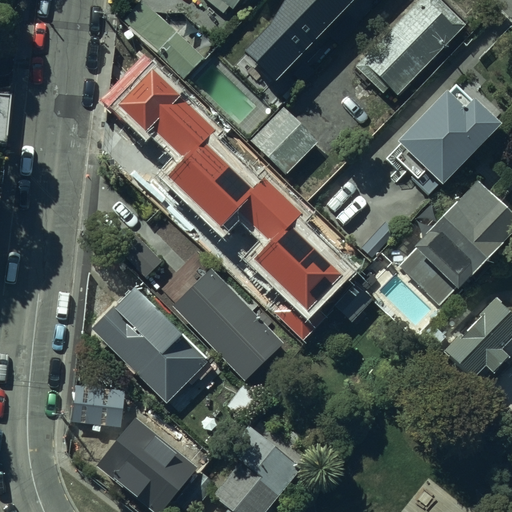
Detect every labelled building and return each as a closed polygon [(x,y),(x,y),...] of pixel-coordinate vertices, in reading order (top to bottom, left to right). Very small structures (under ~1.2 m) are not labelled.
[(138,0),(137,0),(118,20),(182,81),(202,61),(138,0)] [(233,0),(203,0),(222,14),(233,0)] [(279,0),(269,17),(240,47),(248,54),(234,69),(262,95),(347,0),(279,0)] [(441,0),(421,0),(353,65),(382,95),(389,89),(397,97),(469,30),(441,0)] [(444,89),(394,142),(439,185),(499,123),(473,98),(463,108),(444,89)] [(281,108),(249,140),(285,176),(317,144),(281,108)] [(164,117),(131,159),(204,216),(244,165),(217,144),(210,153),(164,117)] [(383,154),(376,147),(355,168),(352,166),(341,177),(354,190),(383,161),(379,158),(383,154)] [(284,179),(268,165),(246,190),(261,204),(284,179)] [(350,193),(337,181),(319,200),(332,213),(350,193)] [(416,247),(397,267),(437,306),(454,288),(458,291),(511,234),(511,217),(475,181),(413,244),(416,247)] [(395,231),(384,221),(360,247),(370,257),(395,231)] [(133,232),(116,250),(145,278),(162,260),(133,232)] [(210,267),(170,306),(243,380),(283,341),(210,267)] [(354,285),(333,306),(350,322),(351,321),(355,326),(365,316),(359,311),(370,300),(354,285)] [(134,287),(89,330),(160,404),(205,361),(134,287)] [(511,318),(494,300),(440,352),(469,381),(483,367),(491,374),(506,359),(495,348),(511,332),(511,318)] [(117,392),(73,387),(70,414),(114,419),(117,392)] [(134,417),(94,466),(151,511),(159,511),(197,466),(134,417)] [(226,511),(262,511),(299,468),(250,429),(230,453),(241,463),(212,498),(228,511),(226,511)] [(380,511),(391,498),(343,460),(308,503),(316,509),(313,511),(380,511)]
